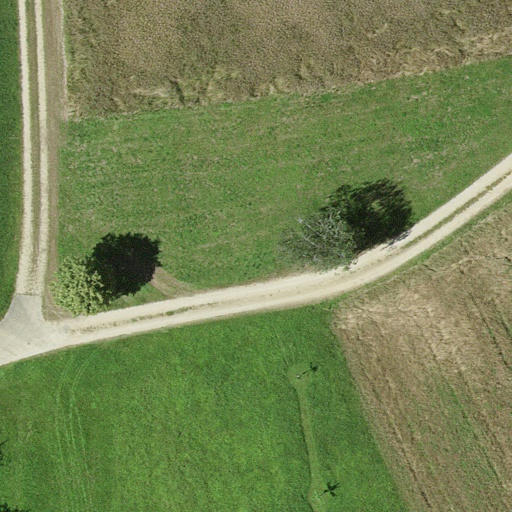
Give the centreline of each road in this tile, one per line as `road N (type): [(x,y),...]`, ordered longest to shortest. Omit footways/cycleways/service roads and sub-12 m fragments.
road 1 (track): [(26,345),(369,262),(511,169)]
road 2 (track): [(26,345),(41,268),(32,0)]
